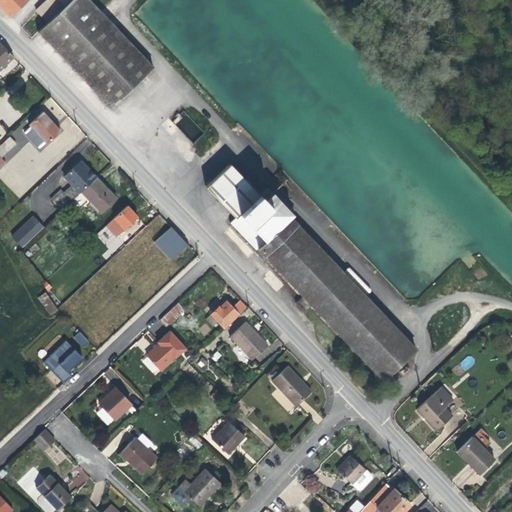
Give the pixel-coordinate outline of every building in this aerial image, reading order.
[(0,0),(0,8),(7,16),(23,0),(0,0)] [(43,0),(32,11),(44,25),(69,0),(43,0)] [(90,0),(74,0),(39,33),(110,110),(154,69),(90,0)] [(0,46),(0,66),(10,57),(0,46)] [(182,111),(172,121),(193,144),(204,134),(182,111)] [(58,131),(40,112),(26,125),(31,130),(36,135),(44,144),(58,131)] [(31,130),(28,132),(33,138),(36,135),(31,130)] [(6,137),(0,142),(0,153),(1,155),(12,144),(6,137)] [(69,186),(50,203),(58,211),(64,206),(93,178),(78,161),(61,177),(69,186)] [(384,383),(419,350),(273,196),(267,202),(231,165),(207,188),(235,218),(231,222),(384,383)] [(93,178),(64,206),(71,214),(86,201),(98,213),(113,198),(93,178)] [(124,207),(110,219),(120,230),(134,218),(124,207)] [(32,216),(11,235),(21,246),(42,226),(32,216)] [(169,228),(152,243),(168,260),(184,245),(169,228)] [(44,295),(36,300),(47,316),(55,311),(44,295)] [(219,306),(205,319),(212,325),(217,321),(224,328),(246,308),(238,301),(232,307),(226,301),(219,307),(219,306)] [(177,302),(159,319),(166,327),(184,310),(177,302)] [(245,322),(229,336),(251,359),(267,345),(245,322)] [(158,343),(147,355),(161,370),(186,347),(169,330),(157,342),(158,343)] [(80,331),(73,337),(82,348),(89,342),(80,331)] [(52,358),(44,365),(61,384),(68,377),(64,373),(80,358),(72,349),(56,363),(52,358)] [(287,366),(271,380),(295,406),(311,391),(287,366)] [(441,386),(416,409),(435,431),(452,416),(445,408),(453,401),(441,386)] [(115,387),(98,403),(114,420),(131,404),(115,387)] [(277,388),(271,394),(288,412),(295,406),(277,388)] [(228,421),(212,439),(227,454),(244,436),(228,421)] [(54,440),(43,429),(33,439),(43,450),(54,440)] [(195,436),(190,440),(196,449),(201,445),(195,436)] [(471,436),(456,451),(479,474),(493,459),(471,436)] [(135,437),(120,453),(142,474),(156,458),(135,437)] [(350,455),(336,470),(352,485),(366,470),(350,455)] [(204,469),(183,492),(198,506),(220,483),(204,469)] [(35,487),(43,495),(56,509),(70,496),(56,483),(49,475),(35,487)] [(78,488),(82,480),(76,476),(71,485),(78,488)] [(358,511),(371,511),(372,511),(373,511),(402,511),(410,504),(394,489),(393,490),(385,483),(358,511)] [(0,496),(0,511),(8,511),(12,509),(0,496)]
